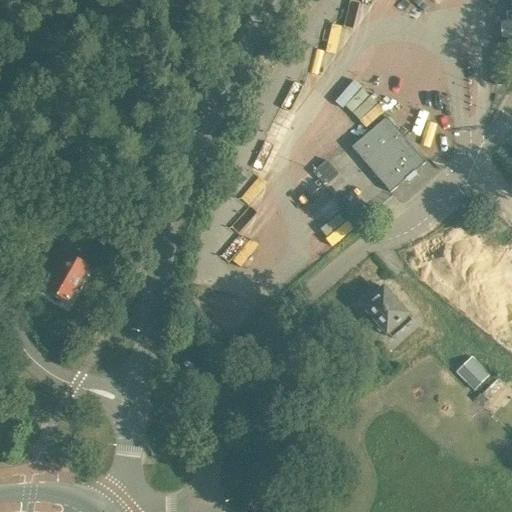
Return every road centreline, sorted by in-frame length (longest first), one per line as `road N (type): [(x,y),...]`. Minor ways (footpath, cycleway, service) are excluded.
road 1 (unclassified): [(201,511),(221,408),(242,357),(511,125)]
road 2 (unknown): [(259,280),(296,125),(324,75),(358,46),(386,36),(422,42),(466,65),(468,0)]
road 3 (unclassified): [(136,407),(164,244),(189,164),(272,0)]
road 4 (residential): [(136,407),(49,374),(13,332),(0,293)]
